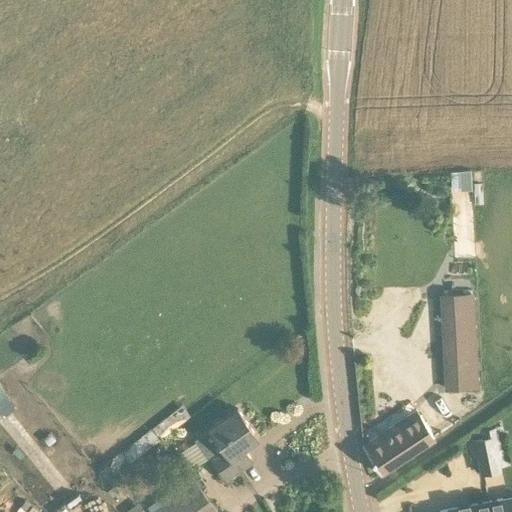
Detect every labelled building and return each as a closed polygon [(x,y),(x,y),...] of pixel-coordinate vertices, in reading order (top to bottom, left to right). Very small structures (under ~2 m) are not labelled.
[(440,295),(444,388),(477,387),(472,294),(440,295)] [(0,383),(0,410),(4,415),(18,404),(0,383)] [(211,459),(225,479),(252,461),(243,449),(258,438),(238,408),(209,428),(210,429),(198,437),(212,458),(211,459)] [(420,416),(366,451),(380,473),(434,437),(420,416)] [(480,474),(500,470),(493,436),(464,442),(467,456),(475,454),(480,474)] [(217,511),(196,482),(154,511),(217,511)] [(511,511),(511,497),(439,511),(511,511)]
